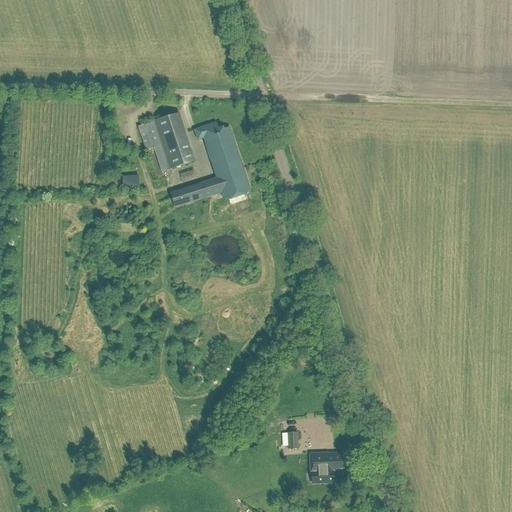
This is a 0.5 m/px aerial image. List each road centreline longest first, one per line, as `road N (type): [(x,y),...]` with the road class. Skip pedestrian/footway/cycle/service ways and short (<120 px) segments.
road 1 (tertiary): [(392,511),(261,96)]
road 2 (unclassified): [(261,96),(0,85)]
road 3 (track): [(261,96),(511,105)]
